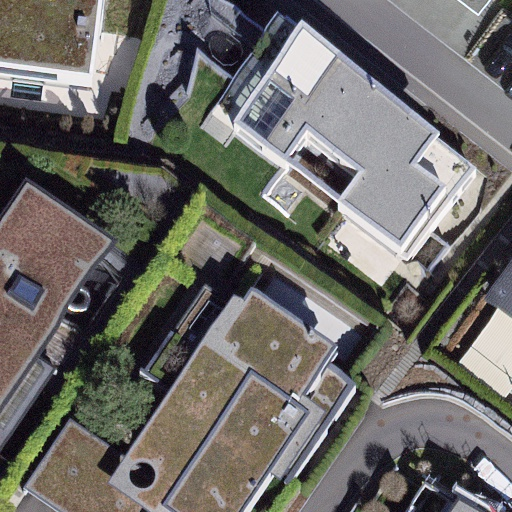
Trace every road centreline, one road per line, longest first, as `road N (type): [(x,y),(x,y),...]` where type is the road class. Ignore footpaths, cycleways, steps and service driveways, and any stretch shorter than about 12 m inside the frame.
road 1 (residential): [(322,511),(362,457),(411,424),(454,426),(511,459)]
road 2 (residential): [(349,0),(511,128)]
